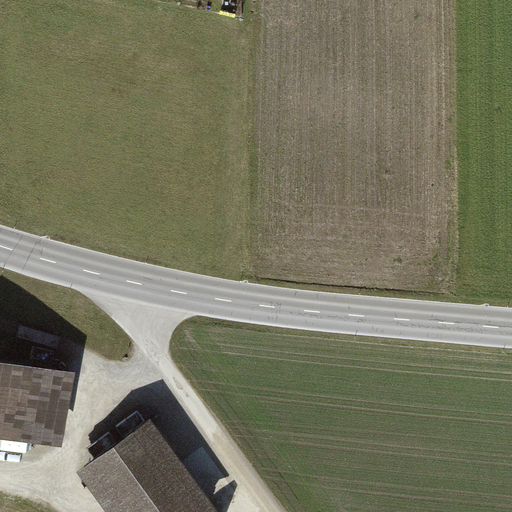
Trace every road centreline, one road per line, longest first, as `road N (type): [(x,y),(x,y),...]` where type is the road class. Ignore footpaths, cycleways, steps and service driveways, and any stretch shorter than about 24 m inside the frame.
road 1 (tertiary): [(0,245),(153,288),(511,328)]
road 2 (track): [(0,335),(143,382),(177,379)]
road 3 (track): [(177,379),(273,511)]
